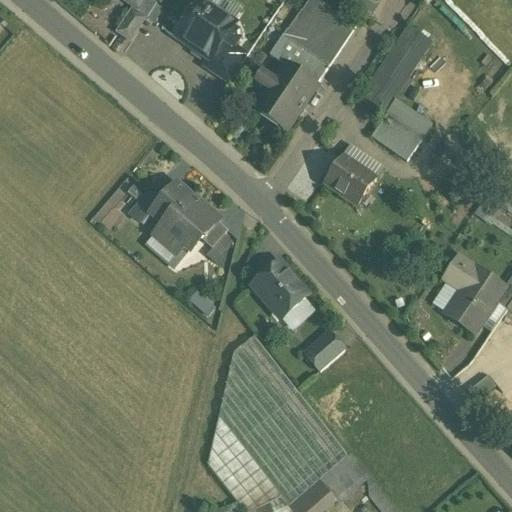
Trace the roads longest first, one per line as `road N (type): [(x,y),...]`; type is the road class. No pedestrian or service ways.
road 1 (tertiary): [(261,207),(511,482)]
road 2 (tertiary): [(24,0),(261,207)]
road 3 (track): [(184,511),(261,207)]
road 4 (residential): [(409,0),(261,207)]
